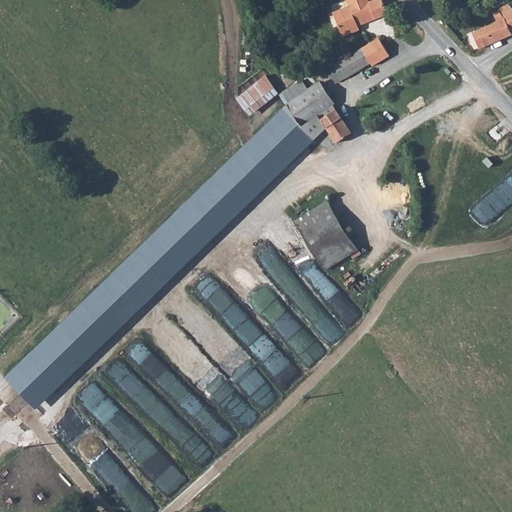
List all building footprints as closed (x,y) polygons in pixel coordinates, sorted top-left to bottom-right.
[(361,9),(369,23),(388,16),(381,0),(380,0),(370,4),(368,0),(346,0),(350,7),(352,12),(361,9)] [(469,35),(475,51),(511,34),(511,6),(511,5),(500,10),(500,12),(495,14),(498,22),(469,35)] [(361,31),(359,27),(352,12),(350,7),(336,12),(347,37),(361,31)] [(359,27),(369,23),(361,9),(352,12),(359,27)] [(380,43),(376,45),(383,54),(385,53),(380,43)] [(370,65),(373,70),(390,60),(385,53),(383,54),(376,45),(362,53),(370,65)] [(337,83),(370,65),(362,53),(361,52),(335,66),(336,68),(330,72),(337,83)] [(325,54),(313,59),(317,70),(325,67),(322,60),(326,58),(325,54)] [(447,67),(443,70),(448,75),(451,72),(447,67)] [(318,85),(310,75),(303,81),(280,96),(285,102),(5,375),(37,408),(326,127),(316,116),(303,126),(288,104),(310,90),(318,85)] [(275,85),(266,76),(237,99),(245,110),(275,85)] [(310,90),(288,104),(303,126),(316,116),(332,105),(318,85),(310,90)] [(323,121),(338,143),(351,134),(337,112),(323,121)] [(359,250),(328,201),(295,221),(327,270),(359,250)]
